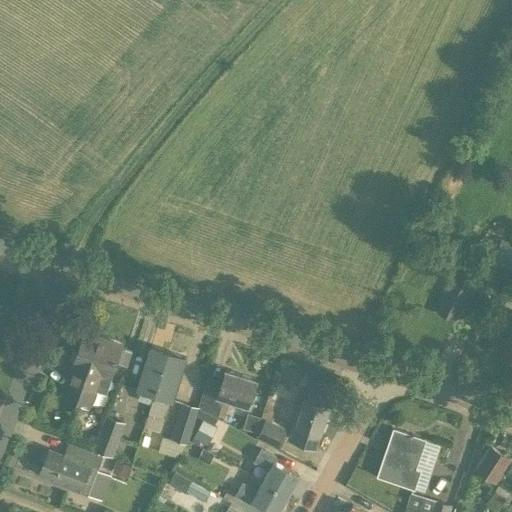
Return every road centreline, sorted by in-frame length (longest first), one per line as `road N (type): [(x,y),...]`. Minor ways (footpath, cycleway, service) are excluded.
road 1 (tertiary): [(387,370),(66,268)]
road 2 (residential): [(0,440),(66,268)]
road 3 (residential): [(310,511),(387,370)]
road 4 (tertiary): [(511,413),(387,370)]
